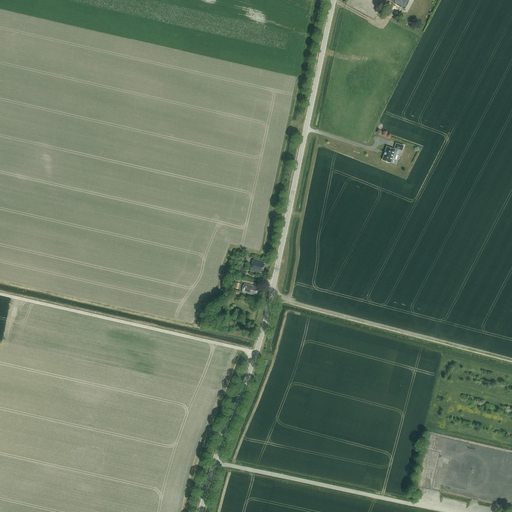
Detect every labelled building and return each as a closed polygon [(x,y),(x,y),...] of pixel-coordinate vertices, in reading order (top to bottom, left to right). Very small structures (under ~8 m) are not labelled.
[(375,0),(382,3),(387,6),(387,5),(392,7),(393,5),(400,8),(401,7),(405,9),(410,0),(375,0)] [(387,147),(382,160),(391,163),(395,150),(387,147)] [(262,274),(265,265),(263,264),(264,263),(254,260),(250,272),(260,275),(261,273),(262,274)] [(257,295),(258,290),(256,290),(257,288),(244,284),(242,292),(255,296),(255,294),(257,295)] [(234,287),(231,286),(229,291),(239,294),(240,291),(233,289),(234,287)]
